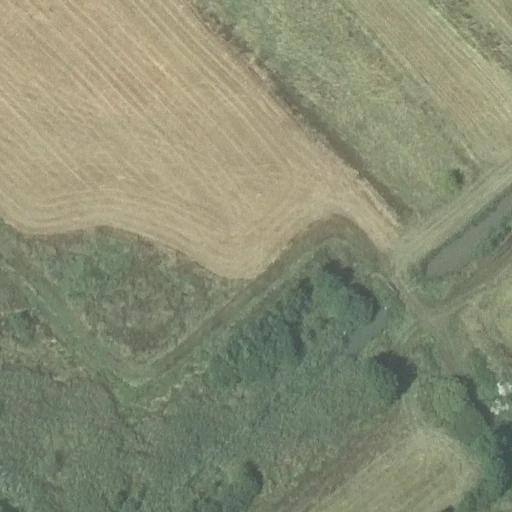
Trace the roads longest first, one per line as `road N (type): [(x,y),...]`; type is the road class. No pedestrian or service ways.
road 1 (track): [(511,439),(360,244),(327,236),(160,374),(120,375),(0,246)]
road 2 (track): [(277,511),(408,401),(403,362),(430,328),(511,259)]
